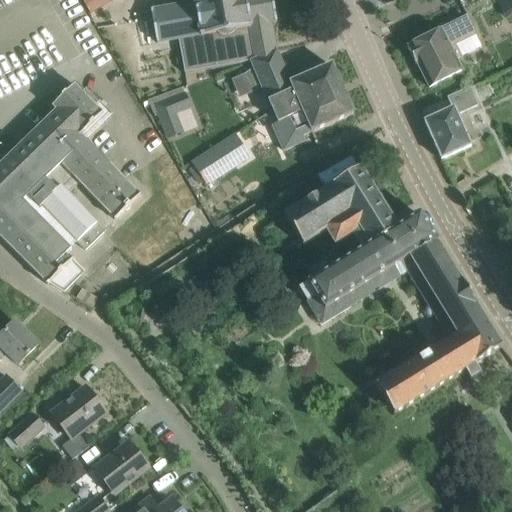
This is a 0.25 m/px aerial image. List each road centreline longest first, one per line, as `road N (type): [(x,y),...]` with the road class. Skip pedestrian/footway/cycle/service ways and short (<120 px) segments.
road 1 (residential): [(240,511),(112,346),(0,266)]
road 2 (secondary): [(483,282),(402,132),(344,0)]
